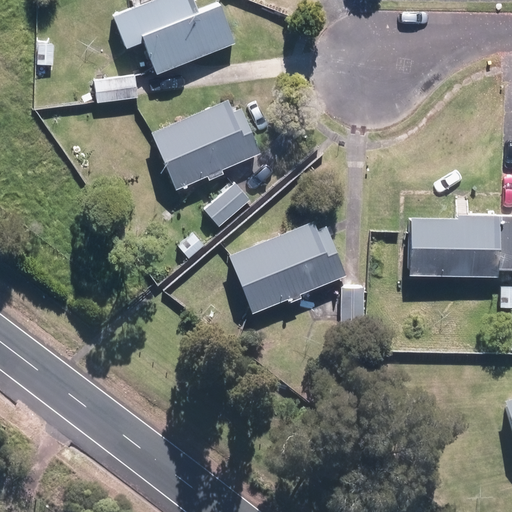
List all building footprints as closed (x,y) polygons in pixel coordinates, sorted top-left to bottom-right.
[(213,0),(202,4),(200,0),(148,0),(118,12),(129,41),(148,34),(161,69),(240,39),(224,0),(213,0)] [(55,42),(39,42),(39,63),(55,63),(55,42)] [(96,77),(99,99),(139,94),(136,72),(96,77)] [(223,167),(262,151),(243,106),(235,110),(230,98),(153,130),(178,187),(209,174),(211,178),(225,172),(223,167)] [(238,180),(207,206),(221,224),(252,198),(238,180)] [(414,230),(413,269),(503,271),(505,209),(461,208),(462,212),(414,211),(414,230)] [(304,290),(349,271),(329,222),(321,226),(316,216),(232,251),(256,310),(291,296),(293,299),(305,294),(304,290)] [(186,256),(200,243),(190,231),(175,244),(186,256)] [(368,283),(345,282),(345,324),(368,324),(368,285),(368,283)] [(511,284),(497,284),(496,304),(511,304),(511,284)] [(355,356),(342,346),(330,362),(343,372),(355,356)] [(511,397),(499,402),(511,444),(511,397)]
